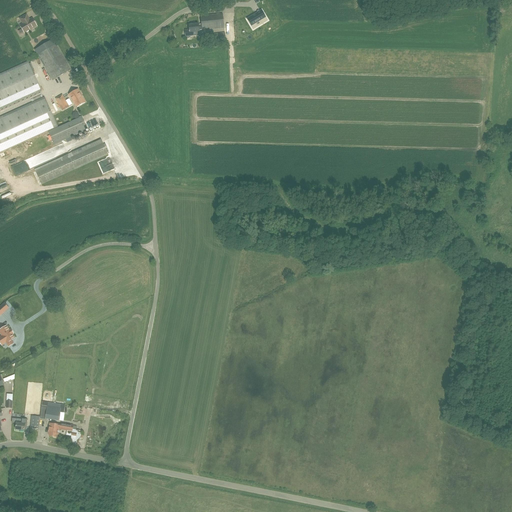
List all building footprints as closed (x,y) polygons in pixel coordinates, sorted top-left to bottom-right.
[(261,10),(247,18),(252,25),(265,17),(261,10)] [(196,31),(198,31),(199,31),(199,30),(202,30),(224,27),(222,13),(201,15),(202,25),(198,25),(198,24),(189,25),(189,29),(189,32),(193,31),(193,30),(196,29),(196,31)] [(27,19),(28,18),(26,15),(20,19),(23,24),(20,26),(22,28),(18,31),(21,35),(30,29),(30,30),(36,26),(36,25),(36,24),(35,22),(34,22),(32,19),(28,21),(27,19)] [(210,42),(225,41),(224,32),(209,34),(210,42)] [(53,39),(35,50),(37,54),(52,80),(71,69),(53,39)] [(0,74),(0,109),(41,90),(28,61),(0,74)] [(76,107),(85,102),(78,89),(68,94),(76,107)] [(62,110),(69,107),(62,94),(55,98),(62,110)] [(0,152),(58,126),(48,105),(44,97),(0,117),(0,152)] [(82,117),(48,132),(54,144),(87,129),(82,117)] [(41,184),(48,181),(108,154),(101,140),(48,164),(35,170),(41,184)] [(47,303),(43,306),(41,303),(39,304),(45,314),(50,311),(47,307),(50,305),(47,300),(46,301),(47,303)] [(9,331),(6,326),(2,329),(0,330),(0,332),(0,333),(2,336),(0,337),(0,342),(1,345),(6,342),(9,346),(13,344),(11,341),(14,338),(12,335),(9,331)] [(58,420),(60,408),(61,404),(48,402),(45,418),(58,420)] [(33,411),(33,407),(13,407),(12,415),(23,415),(23,410),(33,411)] [(38,429),(40,417),(31,416),(30,428),(38,429)] [(12,419),(12,422),(16,423),(15,429),(16,429),(16,430),(19,430),(19,429),(24,430),(24,427),(26,427),(27,419),(22,419),(22,420),(12,419)] [(49,423),(48,432),(49,433),(49,435),(54,436),(54,437),(56,437),(56,436),(57,437),(57,435),(58,435),(59,429),(72,431),(72,430),(73,425),(61,423),(61,425),(49,423)]
